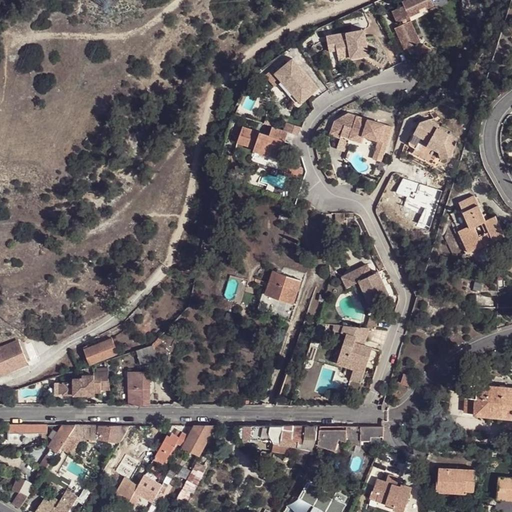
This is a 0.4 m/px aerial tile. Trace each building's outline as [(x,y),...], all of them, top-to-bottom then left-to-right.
[(407,50),(423,43),(413,21),(409,24),(407,20),(411,17),(410,15),(421,10),(419,7),(426,4),(428,7),(429,10),(436,6),(433,0),(407,0),(404,2),(406,6),(394,11),(399,23),(404,21),(405,24),(397,28),(407,50)] [(361,39),(327,56),(333,70),(341,66),(343,72),(354,66),(356,70),(373,63),(361,39)] [(425,45),(415,57),(424,63),(434,51),(425,45)] [(295,58),(277,73),(302,104),(314,94),(310,89),(316,84),(295,58)] [(354,66),(343,72),(345,76),(356,70),(354,66)] [(316,84),(310,89),(314,94),(321,89),(316,84)] [(336,121),(331,135),(352,139),(351,142),(364,143),(366,136),(381,141),(377,153),(384,155),(385,156),(395,127),(350,113),(336,121)] [(300,128),(266,115),(263,123),(271,126),(287,132),(297,136),(300,128)] [(421,123),(417,129),(425,134),(422,138),(430,142),(428,146),(440,152),(442,160),(453,157),(458,140),(439,129),(440,127),(429,120),(421,123)] [(245,144),(251,129),(241,125),(236,140),(245,144)] [(277,159),(287,132),(271,126),(268,135),(251,129),(245,144),(253,147),(252,149),(277,159)] [(425,134),(417,129),(415,134),(422,138),(425,134)] [(384,155),(377,153),(375,161),(382,163),(384,155)] [(286,163),(283,174),(297,178),(300,168),(286,163)] [(475,196),(459,203),(461,209),(469,227),(462,230),(468,243),(470,247),(482,241),(484,244),(504,235),(496,215),(485,220),(475,196)] [(463,253),(470,247),(468,243),(462,230),(458,231),(454,233),(463,253)] [(470,247),(463,253),(484,244),(482,241),(470,247)] [(368,265),(357,270),(362,280),(347,287),(358,309),(365,312),(392,299),(378,272),(372,275),(368,265)] [(351,272),(347,270),(343,278),(347,287),(362,280),(357,270),(354,271),(351,272)] [(266,294),(293,303),(300,279),(274,271),(266,294)] [(375,329),(377,319),(369,317),(367,328),(375,329)] [(346,366),(344,373),(352,376),(351,379),(361,383),(372,348),(355,342),(356,337),(366,340),(370,329),(345,326),(343,333),(347,334),(336,363),(346,366)] [(155,349),(164,339),(162,337),(153,345),(155,349)] [(91,364),(119,354),(113,338),(85,349),(91,364)] [(0,374),(28,363),(19,341),(0,348),(0,374)] [(142,363),(154,360),(149,347),(137,351),(142,363)] [(72,382),(62,382),(62,395),(88,395),(88,393),(93,393),(100,393),(100,390),(109,390),(107,371),(92,373),(93,375),(81,375),(81,378),(72,378),(72,382)] [(128,387),(149,388),(149,372),(128,371),(128,387)] [(403,373),(400,382),(410,386),(413,377),(403,373)] [(62,382),(54,382),(54,395),(62,395),(62,382)] [(476,415),(511,418),(511,388),(467,383),(466,396),(477,398),(476,413),(476,415)] [(128,405),(149,405),(149,388),(128,387),(128,405)] [(465,411),(476,413),(477,398),(466,396),(465,411)] [(9,425),(9,433),(48,433),(48,426),(9,425)] [(52,449),(58,452),(64,444),(76,425),(64,425),(59,432),(56,436),(49,446),(52,449)] [(76,425),(64,444),(73,450),(82,438),(96,440),(97,439),(100,426),(76,425)] [(184,446),(200,456),(210,439),(217,426),(195,425),(189,436),(184,446)] [(104,426),(101,440),(117,443),(122,426),(104,426)] [(315,439),(317,426),(303,426),(286,426),(274,426),(246,426),(240,426),(240,438),(272,438),(274,441),(280,442),(280,443),(297,446),(298,443),(303,443),(305,437),(315,439)] [(336,451),(338,441),(359,447),(359,441),(368,440),(368,437),(380,437),(380,438),(383,438),(384,426),(382,426),(321,426),(317,445),(317,446),(336,451)] [(184,446),(189,436),(183,433),(179,439),(176,445),(183,448),(184,446)] [(166,437),(153,460),(163,465),(176,445),(179,439),(172,435),(169,438),(166,437)] [(40,467),(45,471),(58,452),(52,449),(40,467)] [(176,500),(187,506),(207,467),(197,462),(176,500)] [(475,470),(439,467),(438,478),(437,478),(436,491),(447,492),(447,489),(464,490),(464,493),(467,493),(467,490),(474,491),(475,470)] [(165,480),(168,474),(160,470),(157,475),(165,480)] [(172,477),(168,474),(165,480),(162,485),(153,500),(158,503),(172,477)] [(404,511),(412,487),(401,484),(400,486),(395,485),(396,482),(398,477),(389,474),(386,482),(377,479),(373,491),(378,492),(376,500),(394,506),(392,509),(404,511)] [(139,485),(131,500),(136,502),(141,494),(145,495),(153,480),(144,475),(139,485)] [(19,507),(20,508),(36,486),(24,478),(16,488),(23,492),(15,504),(19,507)] [(131,500),(137,488),(139,485),(126,478),(115,496),(129,504),(131,500)] [(511,479),(498,478),(496,501),(511,502),(511,479)] [(162,485),(153,480),(145,495),(153,500),(162,485)] [(321,490),(306,482),(298,495),(313,503),(325,509),(322,511),(340,511),(345,503),(342,502),(346,496),(334,490),(331,498),(320,492),(321,490)] [(90,493),(85,489),(79,498),(85,502),(90,493)] [(67,490),(57,506),(67,511),(70,511),(79,497),(67,490)] [(367,504),(376,500),(378,492),(373,491),(371,490),(367,504)] [(45,498),(37,511),(67,511),(57,506),(45,498)] [(376,500),(367,504),(392,511),(392,509),(394,506),(376,500)] [(322,511),(325,509),(313,503),(308,511),(322,511)]
